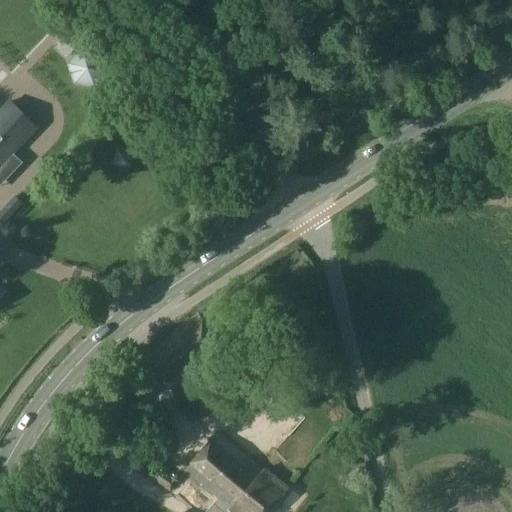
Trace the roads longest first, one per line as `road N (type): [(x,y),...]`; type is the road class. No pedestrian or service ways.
road 1 (secondary): [(0,475),(33,418),(92,348),(299,205)]
road 2 (unclassified): [(388,511),(332,262),(299,205)]
road 3 (secondary): [(299,205),(511,66)]
road 4 (unclassified): [(187,0),(242,79),(266,169),(299,205)]
